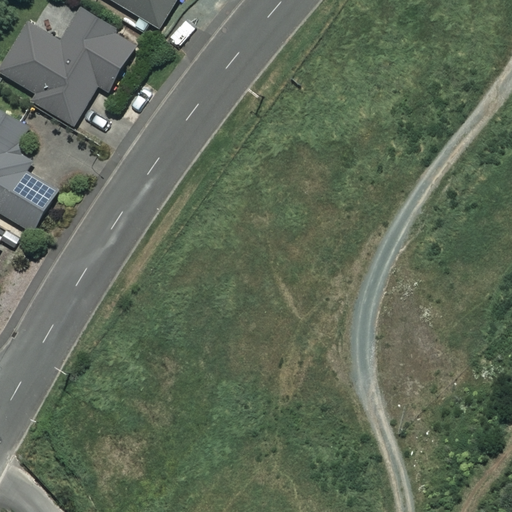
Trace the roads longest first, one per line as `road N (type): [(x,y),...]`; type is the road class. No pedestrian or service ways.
road 1 (residential): [(283,0),(116,215),(5,409)]
road 2 (track): [(511,67),(405,219),(357,307),(340,439),(353,511)]
